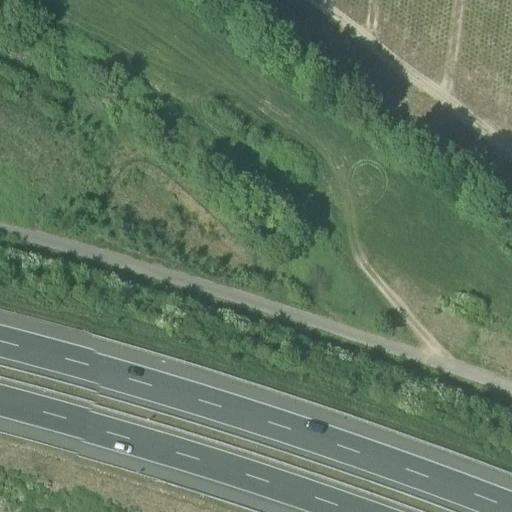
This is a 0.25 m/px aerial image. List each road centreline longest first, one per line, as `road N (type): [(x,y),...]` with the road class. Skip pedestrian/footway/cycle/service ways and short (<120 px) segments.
road 1 (track): [(0,231),(370,341),(511,392)]
road 2 (motorway): [(485,511),(226,421),(0,357)]
road 3 (motorway): [(0,416),(313,511)]
